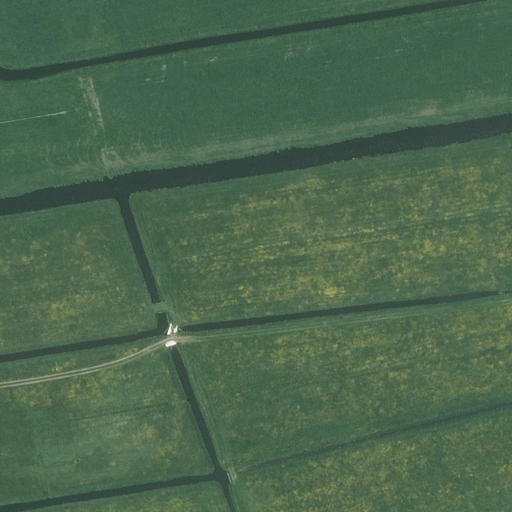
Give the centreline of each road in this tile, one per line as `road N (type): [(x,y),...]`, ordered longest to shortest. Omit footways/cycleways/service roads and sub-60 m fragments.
road 1 (track): [(172,338),(511,302)]
road 2 (track): [(0,385),(123,361),(172,338)]
